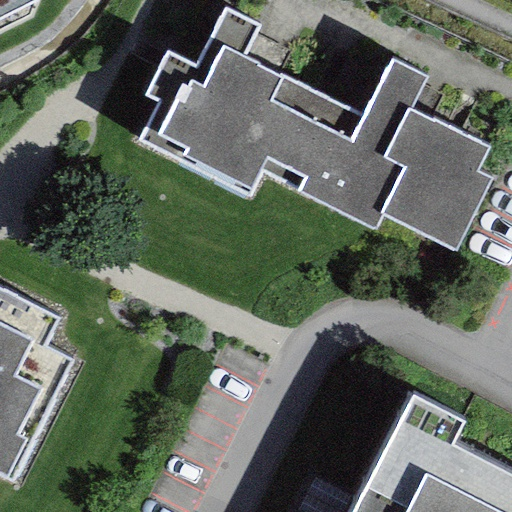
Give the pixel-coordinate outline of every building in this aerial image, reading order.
[(0,0),(0,11),(25,0),(0,0)] [(265,174),(293,188),(336,101),(258,62),(272,34),(232,14),(204,70),(175,56),(151,105),(163,111),(146,146),(253,199),(265,174)] [(336,101),(293,188),(381,232),(388,218),(469,258),(507,183),(499,179),(511,154),(427,112),(442,82),(401,62),(373,119),(336,101)] [(0,478),(10,484),(78,358),(54,345),(66,324),(0,288),(0,478)] [(511,511),(511,471),(469,450),(479,429),(419,401),(365,511),(511,511)]
